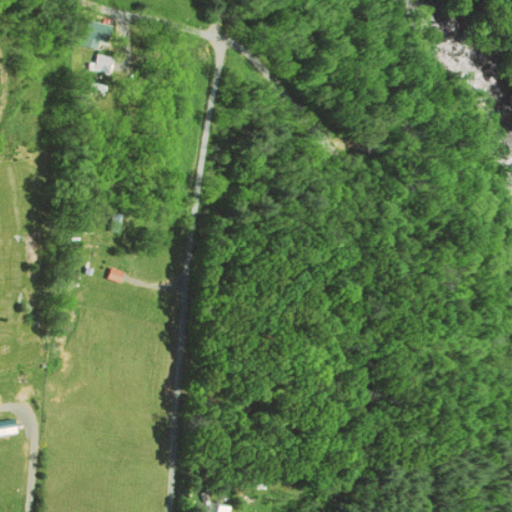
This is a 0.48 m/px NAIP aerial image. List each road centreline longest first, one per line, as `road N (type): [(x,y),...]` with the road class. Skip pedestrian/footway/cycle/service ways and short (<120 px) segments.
road 1 (residential): [(84,0),(222,37),(252,54),(342,163),(455,279),(484,323),(511,399)]
road 2 (residential): [(222,37),(179,277),(165,511)]
road 3 (residential): [(342,163),(330,469),(308,511)]
road 4 (residential): [(0,407),(27,409),(37,428),(26,511)]
